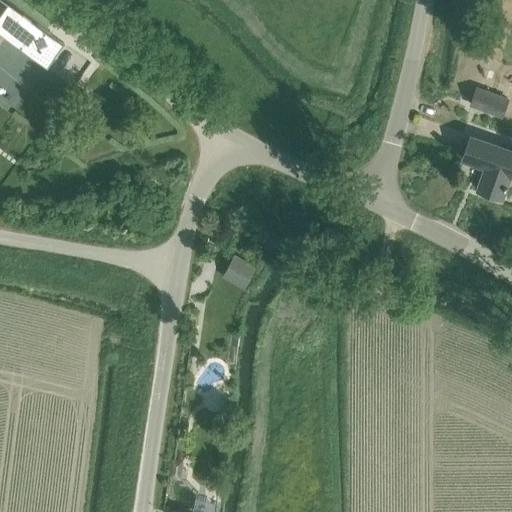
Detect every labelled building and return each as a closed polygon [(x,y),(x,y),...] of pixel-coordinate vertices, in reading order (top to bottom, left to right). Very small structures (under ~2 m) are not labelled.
[(0,29),(48,65),(64,44),(9,2),(0,14),(0,29)] [(506,99),(478,89),(472,104),(502,114),(506,99)] [(501,198),(511,167),(511,151),(472,137),(464,160),(487,168),(479,190),(501,198)] [(337,247),(343,234),(327,227),(321,240),(337,247)] [(225,273),(246,283),(255,265),(235,255),(225,273)] [(174,460),(171,460),(169,478),(169,479),(181,480),(183,461),(174,460)]
